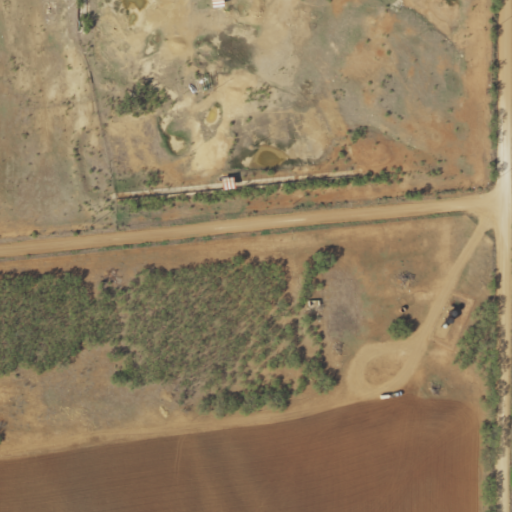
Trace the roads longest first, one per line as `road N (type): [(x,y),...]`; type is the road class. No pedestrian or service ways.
road 1 (residential): [(0,288),(486,241)]
road 2 (residential): [(485,511),(486,241)]
